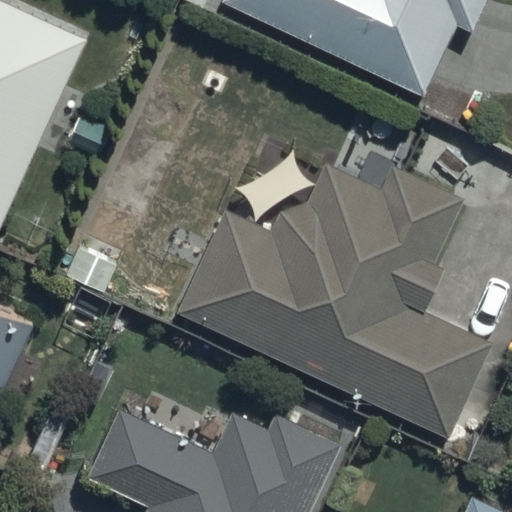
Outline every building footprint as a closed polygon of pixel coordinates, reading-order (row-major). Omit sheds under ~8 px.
[(0,0),(0,216),(85,33),(13,0),(0,0)] [(232,0),(422,90),(455,19),(472,26),(483,0),(232,0)] [(178,308),(447,430),(489,337),(421,306),(441,260),(434,257),(464,191),(392,159),(382,182),(325,157),(315,180),(288,147),(236,181),(257,217),(225,202),(178,308)] [(144,172),(106,157),(88,200),(127,215),(144,172)] [(0,392),(35,319),(0,301),(0,392)] [(87,470),(146,498),(139,511),(303,511),(339,437),(276,406),(267,424),(232,407),(212,447),(119,403),(87,470)] [(511,511),(511,508),(471,489),(460,511),(511,511)]
